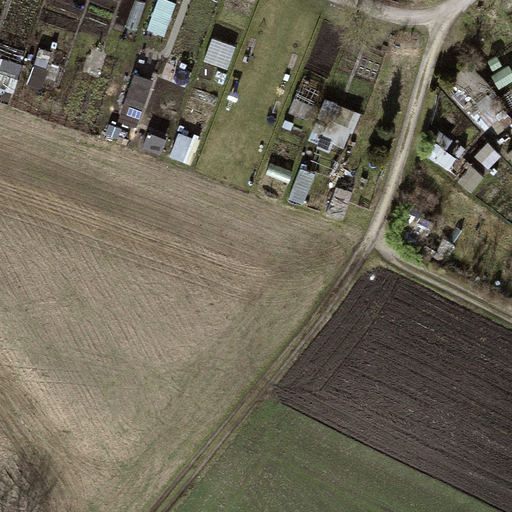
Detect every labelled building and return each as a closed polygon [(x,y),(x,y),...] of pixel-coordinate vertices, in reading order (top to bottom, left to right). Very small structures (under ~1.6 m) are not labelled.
[(170,35),(177,0),(158,0),(152,31),(170,35)] [(231,68),(238,45),(214,37),(207,61),(231,68)] [(1,58),(0,65),(0,89),(18,93),(24,63),(1,58)] [(450,88),(488,128),(511,106),(473,66),(450,88)] [(329,101),(321,146),(351,151),(359,107),(329,101)] [(442,131),(428,155),(453,170),(467,146),(442,131)] [(492,142),(478,156),(492,169),(506,155),(492,142)] [(461,179),(474,191),(488,175),(475,164),(461,179)]
